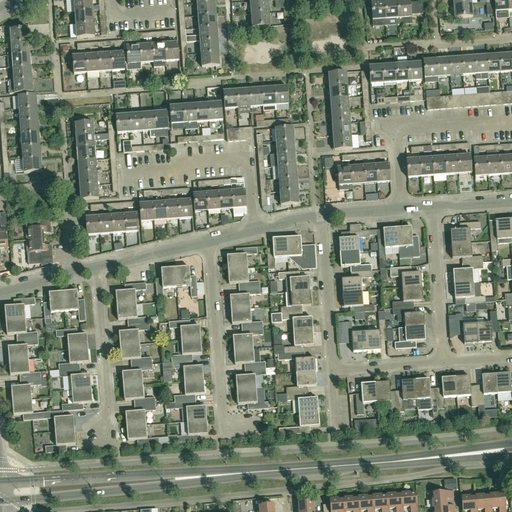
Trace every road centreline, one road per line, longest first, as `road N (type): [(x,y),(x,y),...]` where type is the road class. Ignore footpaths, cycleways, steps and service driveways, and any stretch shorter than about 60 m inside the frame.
road 1 (tertiary): [(249,472),(511,450)]
road 2 (tertiary): [(2,498),(249,472)]
road 3 (tertiary): [(249,472),(2,482)]
road 4 (residential): [(248,418),(219,419),(214,412),(200,234)]
road 5 (residential): [(90,423),(99,405),(88,265)]
road 6 (residential): [(324,364),(314,210)]
road 7 (residential): [(433,355),(425,202)]
